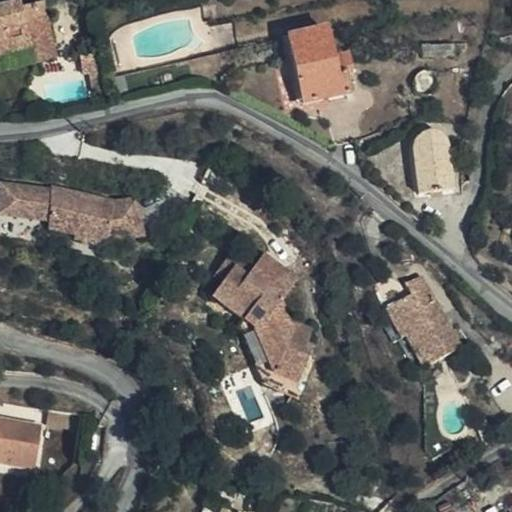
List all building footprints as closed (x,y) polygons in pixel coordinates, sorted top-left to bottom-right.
[(0,69),(0,70),(0,68),(0,57),(36,49),(30,27),(22,28),(19,15),(17,6),(0,10),(0,69)] [(30,27),(36,49),(40,65),(60,59),(48,8),(19,15),(22,28),(30,27)] [(302,105),(354,92),(345,56),(334,59),(326,27),(285,37),(302,105)] [(104,92),(101,71),(95,56),(84,58),(88,72),(94,71),(97,94),(104,92)] [(455,191),(448,146),(447,143),(444,138),(440,135),(435,133),(432,133),(423,135),(419,138),(415,143),(413,151),(419,195),(455,191)] [(138,248),(136,210),(110,212),(55,193),(54,201),(6,185),(0,200),(0,214),(43,228),(43,237),(71,244),(69,250),(99,260),(101,253),(138,248)] [(356,227),(365,236),(375,229),(365,220),(356,227)] [(310,331),(299,327),(294,325),(285,311),(301,288),(263,263),(253,278),(234,266),(229,262),(212,284),(218,288),(208,305),(255,338),(279,381),(301,390),(314,357),(302,352),(305,343),(310,331)] [(410,337),(428,368),(462,349),(424,279),(411,287),(416,297),(390,311),(405,339),(410,337)] [(50,425),(70,428),(73,412),(54,410),(50,425)] [(73,412),(70,428),(80,429),(85,413),(73,412)] [(0,461),(38,465),(44,421),(0,414),(0,461)]
